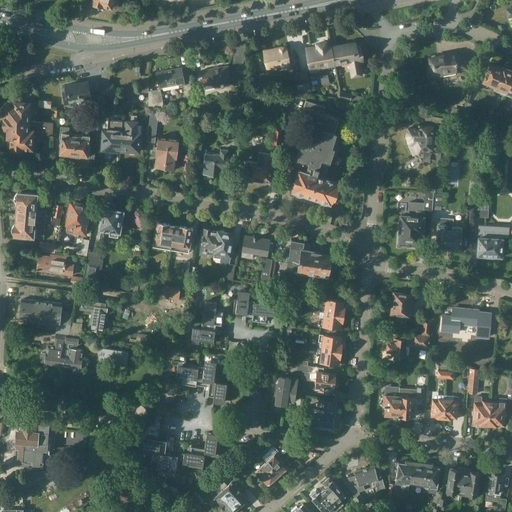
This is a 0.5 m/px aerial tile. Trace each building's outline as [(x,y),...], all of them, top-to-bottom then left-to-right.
[(102,5),(116,8),(118,0),(92,0),(92,3),(102,5)] [(317,47),(316,47),(306,49),(311,71),(319,70),(318,67),(334,64),(331,47),(326,47),(325,42),(316,44),(317,47)] [(331,47),(334,64),(349,61),(352,73),(361,72),(359,62),(363,61),(360,46),(356,47),(355,42),(331,47)] [(286,47),(264,51),(267,68),(289,64),(286,47)] [(428,70),(429,76),(458,71),(458,70),(461,69),(466,70),(469,66),(470,61),(469,61),(469,58),(468,58),(467,58),(462,58),(462,57),(461,56),(457,56),(456,53),(449,54),(448,53),(438,55),(437,56),(435,56),(435,55),(429,56),(429,61),(430,69),(428,70)] [(243,55),(235,54),(234,71),(233,71),(234,71),(233,79),(233,85),(240,85),(241,72),(243,55)] [(495,88),(504,67),(503,67),(503,68),(502,68),(501,67),(499,66),(497,66),(497,67),(490,64),(481,84),(487,86),(488,85),(495,88)] [(234,71),(228,70),(228,66),(202,70),(205,89),(215,87),(214,83),(233,79),(234,71),(233,71),(234,71)] [(181,67),(156,72),(159,87),(184,82),(181,67)] [(506,95),(511,81),(511,69),(510,69),(510,70),(504,67),(495,88),(506,93),(506,94),(506,95)] [(307,71),(300,72),(302,84),(309,82),(307,71)] [(297,85),(302,84),(300,72),(294,74),(297,85)] [(75,104),(91,101),(88,81),(65,85),(66,91),(63,92),(64,103),(74,101),(75,104)] [(100,86),(100,95),(107,95),(107,92),(114,92),(114,96),(121,96),(121,87),(100,86)] [(163,105),(160,88),(149,90),(148,105),(163,105)] [(350,101),(351,95),(340,92),(339,99),(350,101)] [(38,106),(51,107),(51,100),(39,99),(38,106)] [(467,100),(460,118),(467,120),(474,103),(467,100)] [(326,107),(319,105),(306,101),(301,115),(313,118),(308,132),(302,130),(298,145),(299,145),(297,154),(295,160),(309,164),(338,174),(344,159),(338,157),(343,143),(340,142),(343,135),(340,134),(343,126),(347,128),(349,122),(324,114),(326,107)] [(28,121),(29,103),(14,102),(14,107),(5,107),(5,108),(2,108),(0,109),(0,113),(0,117),(1,118),(4,118),(4,128),(8,128),(8,129),(17,129),(17,124),(28,125),(28,121)] [(86,115),(93,115),(99,116),(99,103),(92,103),(91,109),(87,109),(86,115)] [(111,151),(113,150),(120,150),(121,121),(117,120),(118,114),(108,113),(108,120),(108,128),(107,129),(104,129),(102,149),(105,149),(106,151),(111,151)] [(485,114),(482,120),(489,123),(492,117),(485,114)] [(126,121),(121,121),(120,150),(128,151),(129,152),(134,153),(136,151),(138,152),(140,128),(138,128),(138,120),(137,120),(137,115),(131,115),(131,120),(126,119),(126,121)] [(146,129),(146,135),(148,135),(147,141),(154,142),(157,116),(150,115),(148,129),(146,129)] [(444,125),(444,118),(439,117),(432,117),(432,124),(444,125)] [(17,129),(8,129),(7,137),(6,138),(5,146),(7,147),(10,147),(11,148),(12,148),(14,150),(19,151),(21,149),(22,149),(22,148),(32,149),(33,139),(34,130),(28,130),(29,126),(36,127),(36,134),(38,134),(38,135),(52,136),(53,122),(28,121),(28,125),(17,124),(17,129)] [(427,148),(428,148),(431,148),(432,132),(439,133),(439,127),(433,127),(433,126),(417,125),(417,128),(408,128),(408,130),(406,131),(406,136),(408,138),(407,142),(409,143),(409,145),(413,155),(420,151),(422,154),(429,151),(427,148)] [(68,133),(69,127),(61,127),(59,138),(61,138),(61,144),(59,145),(59,154),(74,155),(75,135),(75,134),(68,133)] [(274,128),(271,145),(281,146),(283,130),(274,128)] [(82,136),(75,135),(74,155),(89,157),(90,148),(89,147),(90,135),(83,135),(82,136)] [(236,148),(237,136),(228,136),(227,146),(230,147),(230,148),(236,148)] [(178,139),(158,137),(156,153),(153,152),(152,156),(157,157),(156,166),(155,166),(175,168),(174,168),(175,159),(176,159),(178,139)] [(226,170),(228,150),(221,149),(220,154),(215,154),(214,153),(213,153),(211,152),(210,152),(209,153),(208,153),(207,153),(205,153),(205,155),(204,155),(203,161),(204,161),(203,173),(210,174),(210,175),(211,176),(214,176),(216,175),(216,174),(223,175),(223,170),(226,170)] [(253,182),(253,180),(268,183),(269,177),(270,176),(269,175),(272,162),(270,162),(271,153),(259,151),(257,163),(248,161),(245,179),(246,179),(246,181),(247,182),(252,183),(253,182)] [(336,183),(338,174),(309,164),(308,166),(307,166),(305,170),(307,170),(306,172),(299,170),(295,183),(292,182),(290,188),(293,189),(292,191),(295,192),(296,193),(298,194),(300,195),(302,195),(320,200),(320,201),(322,202),(323,203),(325,203),(326,203),(327,203),(330,203),(331,201),(332,201),(332,200),(337,202),(338,199),(340,200),(343,191),(341,191),(341,188),(337,187),(337,186),(336,185),(336,183)] [(434,188),(433,209),(440,209),(442,188),(434,188)] [(424,209),(432,210),(433,191),(425,191),(424,203),(424,209)] [(52,211),(46,210),(36,209),(37,203),(39,204),(40,194),(17,193),(16,194),(15,195),(14,196),(14,197),(14,198),(14,199),(14,200),(14,201),(14,202),(15,203),(16,204),(16,205),(16,215),(46,218),(46,217),(52,218),(52,211)] [(486,217),(488,196),(481,195),(480,205),(475,205),(474,216),(486,217)] [(68,224),(67,229),(75,230),(75,232),(85,234),(89,213),(87,212),(88,205),(79,203),(78,202),(75,201),(73,202),(71,202),(69,216),(68,217),(67,220),(68,222),(67,224),(68,224)] [(419,233),(423,233),(424,209),(424,203),(409,202),(408,216),(401,215),(401,219),(399,220),(399,222),(400,224),(400,231),(399,232),(398,235),(399,236),(399,245),(409,246),(410,242),(418,242),(419,233)] [(63,206),(55,205),(53,217),(61,218),(63,206)] [(100,229),(99,229),(99,230),(98,241),(105,242),(106,231),(110,232),(109,236),(118,238),(119,233),(120,233),(120,231),(122,232),(123,225),(121,224),(123,212),(112,210),(112,209),(111,208),(107,207),(105,208),(104,208),(104,209),(103,208),(100,223),(99,224),(99,228),(100,229)] [(46,218),(16,215),(15,224),(14,225),(13,225),(12,226),(12,227),(11,228),(11,229),(11,230),(11,232),(12,233),(12,234),(13,235),(14,235),(14,236),(44,238),(45,220),(52,221),(52,218),(46,217),(46,218)] [(437,225),(436,248),(438,248),(439,249),(442,249),(443,248),(445,248),(445,249),(451,249),(460,249),(460,248),(462,247),(463,240),(461,239),(462,227),(453,227),(453,225),(449,225),(450,218),(438,218),(437,225)] [(154,246),(171,249),(172,243),(171,243),(174,225),(169,224),(157,222),(154,241),(154,246)] [(172,243),(171,249),(189,252),(189,247),(190,247),(193,228),(181,226),(181,227),(174,225),(171,243),(172,243)] [(478,237),(477,255),(479,256),(480,256),(483,257),(484,256),(486,256),(493,256),(502,257),(502,255),(504,254),(504,247),(503,247),(504,238),(510,238),(509,238),(509,228),(485,227),(485,230),(482,230),(481,230),(481,231),(480,231),(480,232),(479,232),(479,236),(479,237),(478,237)] [(207,255),(208,251),(214,252),(217,233),(216,233),(216,231),(213,231),(212,232),(210,232),(211,230),(205,229),(201,254),(207,255)] [(229,261),(234,234),(226,233),(224,231),(221,231),(220,232),(218,231),(218,233),(217,233),(214,252),(213,257),(224,259),(224,260),(229,261)] [(252,258),(253,252),(267,255),(269,240),(256,238),(256,236),(254,236),(254,238),(245,236),(241,256),(252,258)] [(76,255),(87,256),(89,240),(83,239),(81,251),(76,250),(76,255)] [(56,243),(40,241),(39,250),(54,252),(56,243)] [(288,259),(287,268),(305,271),(305,273),(327,276),(328,273),(330,273),(331,267),(329,267),(329,263),(331,264),(332,258),(330,258),(331,254),(311,251),(311,250),(310,250),(311,244),(303,243),(291,241),(288,259)] [(38,271),(72,275),(74,265),(65,264),(66,257),(52,255),(51,257),(39,255),(37,268),(36,268),(36,271),(38,271)] [(265,258),(261,278),(269,280),(269,279),(272,260),(265,258)] [(227,263),(225,278),(232,279),(232,280),(233,280),(235,265),(227,263)] [(88,264),(85,283),(96,285),(99,266),(88,264)] [(71,284),(82,286),(83,278),(72,276),(71,284)] [(160,287),(159,296),(178,299),(179,290),(160,287)] [(233,312),(252,315),(254,300),(248,300),(249,296),(249,292),(240,291),(239,298),(235,298),(233,312)] [(392,292),(391,302),(393,302),(392,313),(411,315),(413,300),(410,299),(410,295),(392,292)] [(107,301),(95,299),(82,297),(80,310),(92,311),(89,329),(104,331),(107,313),(105,313),(107,301)] [(321,306),(320,312),(324,312),(324,313),(343,316),(344,314),(345,313),(346,310),(344,309),(345,307),(344,307),(344,301),(322,298),(321,306)] [(20,321),(57,325),(56,333),(66,335),(69,335),(71,322),(71,318),(72,318),(73,312),(63,311),(63,304),(22,299),(20,321)] [(268,302),(254,300),(252,315),(252,320),(266,322),(267,314),(271,315),(274,315),(275,306),(268,305),(268,302)] [(216,324),(221,325),(223,311),(216,310),(216,306),(216,302),(207,301),(206,309),(203,308),(201,322),(216,324)] [(144,302),(142,314),(148,315),(173,328),(176,316),(150,303),(144,302)] [(444,316),(443,330),(459,332),(460,324),(478,325),(477,336),(489,337),(491,313),(473,312),(473,310),(453,308),(452,317),(444,316)] [(324,312),(320,312),(318,326),(340,329),(341,323),(342,323),(343,321),(344,321),(344,318),(343,317),(343,316),(324,313),(324,312)] [(292,319),(284,318),(283,325),(291,326),(292,319)] [(424,320),(422,334),(429,335),(430,321),(424,320)] [(82,324),(71,322),(69,335),(78,337),(79,336),(80,336),(82,324)] [(199,337),(199,342),(213,343),(216,324),(201,322),(201,328),(195,327),(195,328),(193,327),(192,336),(199,337)] [(283,326),(282,342),(290,343),(292,327),(283,326)] [(45,362),(45,363),(62,366),(64,350),(66,335),(56,333),(54,346),(47,345),(46,353),(41,353),(40,362),(45,362)] [(150,339),(151,335),(142,334),(140,342),(153,344),(154,339),(150,339)] [(320,334),(318,348),(341,351),(341,349),(343,348),(343,346),(342,344),(342,343),(341,343),(342,337),(320,334)] [(385,344),(385,348),(386,350),(386,352),(393,353),(393,356),(405,357),(406,346),(417,347),(429,348),(429,337),(417,335),(414,335),(403,334),(403,339),(394,338),(394,341),(387,341),(387,343),(385,344)] [(64,350),(62,366),(73,367),(72,370),(73,372),(77,372),(79,371),(79,368),(80,368),(80,367),(85,368),(86,360),(82,360),(83,350),(77,349),(77,344),(80,345),(81,343),(82,337),(78,337),(69,335),(66,335),(64,350)] [(97,347),(99,360),(127,364),(129,351),(97,347)] [(341,351),(318,348),(317,356),(316,362),(338,365),(339,359),(340,359),(340,357),(342,357),(342,354),(341,353),(341,351)] [(196,380),(197,380),(209,382),(209,381),(216,382),(218,368),(214,368),(215,363),(205,362),(205,366),(198,366),(196,380)] [(197,380),(196,380),(198,366),(184,364),(184,367),(179,367),(178,376),(182,377),(182,384),(196,386),(197,380)] [(304,365),(299,364),(298,374),(302,374),(302,372),(307,372),(308,366),(304,365)] [(471,366),(468,392),(477,393),(479,367),(471,366)] [(437,378),(446,379),(447,370),(438,369),(437,378)] [(336,373),(317,371),(315,387),(335,389),(335,388),(336,386),(337,383),(335,382),(336,373)] [(285,403),(286,399),(293,400),(296,385),(295,385),(296,379),(289,378),(280,377),(279,386),(276,385),(275,393),(277,393),(276,403),(277,403),(277,406),(284,407),(284,403),(285,403)] [(216,382),(209,381),(209,382),(207,395),(215,396),(214,401),(223,402),(224,397),(227,398),(229,383),(216,382)] [(399,396),(399,388),(386,387),(386,395),(383,395),(383,397),(381,399),(381,401),(383,403),(383,405),(384,405),(384,406),(385,407),(385,415),(398,416),(399,396)] [(407,397),(399,396),(398,416),(400,417),(401,417),(404,418),(405,417),(413,417),(414,397),(413,397),(414,393),(408,392),(407,397)] [(435,417),(443,418),(445,395),(437,395),(433,395),(431,415),(436,415),(435,417)] [(445,395),(443,418),(451,419),(452,417),(457,417),(458,401),(453,401),(454,396),(445,395)] [(488,425),(490,402),(481,401),(481,397),(475,397),(475,402),(474,402),(472,423),(478,424),(480,424),(481,424),(482,425),(483,425),(485,425),(486,425),(488,425)] [(490,402),(488,425),(490,425),(491,425),(492,426),(493,426),(495,426),(496,426),(498,426),(498,425),(504,426),(506,405),(505,405),(506,399),(500,398),(499,403),(490,402)] [(317,409),(313,408),(310,427),(320,428),(323,410),(327,411),(328,400),(319,399),(317,409)] [(334,416),(336,400),(328,400),(327,411),(323,410),(320,428),(332,430),(332,428),(336,429),(338,416),(334,416)] [(47,454),(47,448),(54,448),(55,428),(49,428),(49,424),(36,423),(36,422),(21,421),(20,430),(17,430),(16,441),(15,448),(19,448),(18,459),(19,459),(18,465),(33,466),(33,465),(39,465),(40,461),(42,461),(42,454),(47,454)] [(204,455),(218,457),(220,437),(206,435),(204,448),(205,448),(204,455)] [(158,454),(165,455),(165,454),(167,441),(147,438),(146,442),(142,442),(141,451),(145,452),(158,454)] [(120,445),(111,450),(118,463),(127,458),(120,445)] [(204,455),(205,448),(204,448),(191,446),(190,453),(185,453),(184,463),(189,463),(188,466),(202,468),(204,455)] [(267,461),(266,462),(278,476),(279,475),(281,475),(283,473),(283,471),(289,466),(273,448),(263,457),(267,461)] [(165,455),(158,454),(156,468),(159,468),(159,473),(168,474),(169,469),(176,470),(178,456),(165,454),(165,455)] [(226,463),(229,466),(237,475),(242,471),(234,463),(236,461),(233,457),(226,463)] [(408,484),(411,461),(405,460),(405,463),(397,462),(396,466),(397,466),(396,477),(395,476),(395,478),(396,478),(395,483),(402,484),(402,487),(409,488),(409,485),(408,484)] [(408,484),(409,485),(422,486),(426,463),(411,461),(408,484)] [(277,477),(278,476),(266,462),(255,472),(267,485),(272,481),(274,481),(277,478),(277,477)] [(426,463),(422,486),(425,487),(424,491),(436,493),(439,472),(440,472),(441,467),(433,466),(433,464),(426,463)] [(226,464),(223,467),(225,470),(224,471),(232,480),(237,475),(229,466),(228,467),(226,464)] [(355,471),(356,475),(341,479),(349,488),(354,498),(353,498),(359,507),(365,502),(358,491),(364,490),(363,485),(375,481),(377,489),(385,487),(378,465),(373,466),(373,465),(355,471)] [(461,499),(461,494),(465,469),(459,468),(458,470),(450,468),(449,472),(448,475),(449,475),(446,492),(454,493),(454,498),(461,499)] [(465,469),(461,494),(476,496),(478,479),(479,479),(479,477),(479,473),(472,472),(471,470),(465,469)] [(16,481),(19,488),(31,483),(30,482),(45,475),(43,470),(16,481)] [(499,494),(500,494),(503,480),(504,480),(505,475),(498,474),(499,473),(490,472),(490,474),(489,474),(489,476),(490,476),(489,481),(488,481),(486,499),(498,501),(496,511),(499,511),(504,511),(506,499),(499,498),(499,494)] [(339,500),(344,495),(332,481),(329,478),(322,483),(325,487),(325,488),(322,491),(338,509),(343,504),(339,500)] [(219,485),(238,508),(241,505),(243,505),(245,503),(245,502),(247,500),(231,482),(228,485),(224,481),(219,485)] [(210,493),(214,497),(226,511),(235,511),(236,511),(236,509),(238,508),(219,485),(210,493)] [(189,494),(181,501),(190,511),(198,506),(204,500),(196,489),(189,494)] [(334,511),(338,509),(322,491),(320,492),(319,492),(316,489),(309,495),(312,498),(323,511),(325,511),(330,508),(333,511),(334,511)] [(296,506),(291,511),(310,511),(302,503),(297,508),(296,506)]
